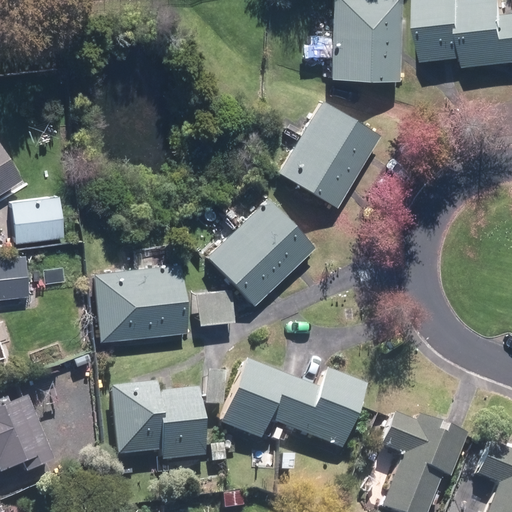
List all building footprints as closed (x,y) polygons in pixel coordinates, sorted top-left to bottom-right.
[(326,0),(324,79),(392,81),(394,0),(326,0)] [(511,61),(511,12),(500,14),(498,0),(412,0),(421,62),(462,57),(463,68),(511,61)] [(275,172),(334,207),(377,134),(318,99),(275,172)] [(0,189),(19,178),(0,147),(0,189)] [(204,256),(251,305),(312,246),(264,197),(204,256)] [(9,201),(13,241),(59,237),(56,198),(9,201)] [(0,257),(0,297),(26,295),(22,255),(0,257)] [(92,273),(99,340),(184,331),(177,264),(92,273)] [(194,292),(197,324),(229,320),(226,289),(194,292)] [(284,428),(302,385),(246,361),(220,423),(258,439),(266,420),(284,428)] [(302,385),(284,428),(277,443),(287,447),(295,430),(338,449),(365,386),(324,369),(315,391),(302,385)] [(201,404),(219,406),(222,373),(204,371),(201,404)] [(159,450),(159,459),(201,455),(195,387),(153,391),(152,384),(110,388),(116,454),(159,450)] [(0,471),(19,464),(24,473),(51,462),(23,396),(7,404),(4,398),(0,399),(0,471)] [(379,505),(396,511),(423,511),(439,474),(447,477),(464,435),(444,427),(440,436),(432,433),(436,424),(415,415),(411,423),(391,415),(378,447),(400,455),(379,505)] [(483,511),(511,511),(511,445),(508,452),(487,444),(475,476),(495,483),(483,511)] [(209,450),(210,465),(222,465),(221,449),(209,450)] [(221,494),(223,508),(241,505),(239,491),(221,494)] [(293,503),(303,507),(306,501),(296,497),(293,503)] [(0,506),(0,511),(11,511),(8,503),(0,506)]
